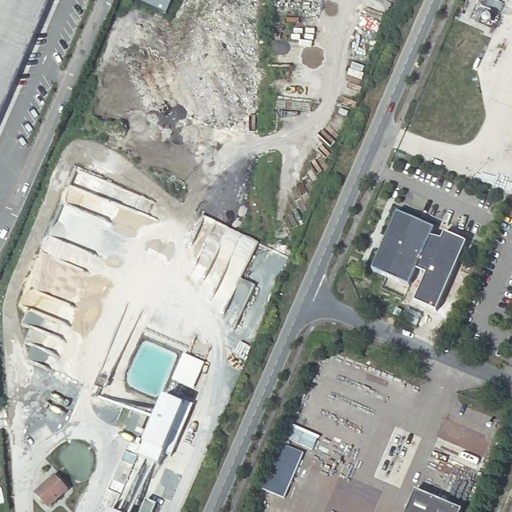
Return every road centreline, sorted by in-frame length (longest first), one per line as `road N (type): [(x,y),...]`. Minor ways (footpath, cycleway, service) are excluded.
road 1 (unknown): [(20,472),(7,312),(48,177),(79,158),(103,160),(183,214)]
road 2 (unclassified): [(301,296),(428,0)]
road 3 (unknown): [(147,275),(181,294),(220,350),(218,382),(169,511)]
road 4 (unclassified): [(208,511),(301,296)]
road 5 (unclassified): [(301,296),(511,383)]
road 6 (unknown): [(228,148),(294,127),(328,94),(353,0)]
road 7 (unknown): [(456,361),(385,511)]
road 8 (unknown): [(376,121),(455,150),(500,121),(511,96)]
road 9 (unknown): [(147,275),(95,340),(84,412)]
road 10 (unknown): [(357,164),(484,214)]
road 11 (unknown): [(228,148),(231,117),(221,88),(177,49)]
